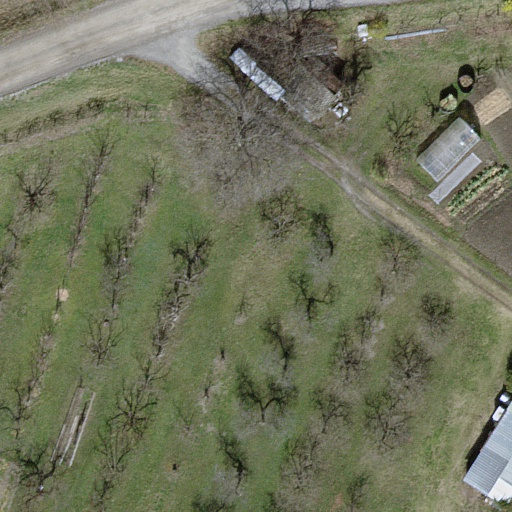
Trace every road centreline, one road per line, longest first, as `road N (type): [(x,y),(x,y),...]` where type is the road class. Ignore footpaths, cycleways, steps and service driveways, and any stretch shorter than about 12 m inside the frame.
road 1 (track): [(146,7),(162,37),(511,311)]
road 2 (track): [(0,56),(170,0)]
